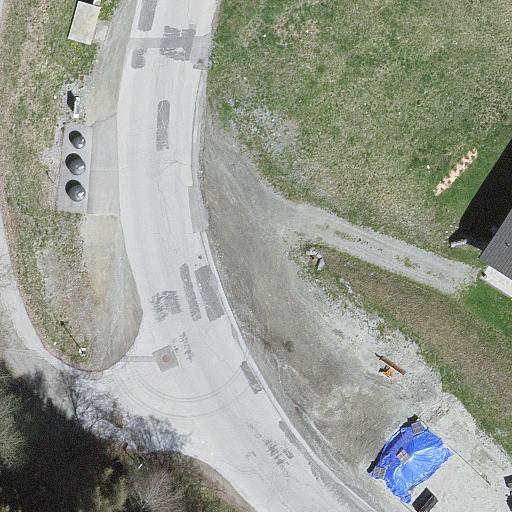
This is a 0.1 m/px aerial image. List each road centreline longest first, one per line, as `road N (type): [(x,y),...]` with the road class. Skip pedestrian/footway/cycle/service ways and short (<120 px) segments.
road 1 (unclassified): [(210,375),(166,241),(161,193),(164,76),(180,0)]
road 2 (residential): [(210,375),(124,395),(57,395),(0,316)]
road 3 (unclassified): [(311,511),(253,447),(210,375)]
